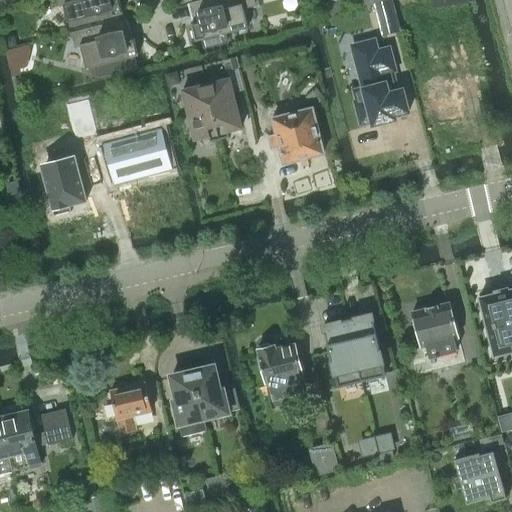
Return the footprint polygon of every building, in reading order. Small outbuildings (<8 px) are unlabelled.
[(59,0),(60,5),(65,3),(71,26),(123,13),(119,0),(59,0)] [(248,27),(243,8),(256,5),(254,0),(204,0),(191,3),(191,5),(192,4),(195,17),(199,16),(200,21),(191,24),(195,41),(248,27)] [(343,7),(330,0),(318,0),(323,15),(341,11),(343,7)] [(358,0),(354,8),(374,3),(375,0),(358,0)] [(401,31),(393,0),(385,0),(374,3),(382,35),(401,31)] [(139,55),(134,38),(125,40),(124,35),(128,34),(125,21),(125,20),(72,33),(76,46),(80,45),(86,68),(139,55)] [(12,68),(31,63),(26,44),(7,49),(12,68)] [(363,88),(354,90),(357,100),(355,101),(361,124),(372,121),(373,125),(379,123),(378,119),(385,117),(385,118),(409,112),(403,88),(398,90),(393,71),(396,70),(389,47),(355,56),(363,88)] [(441,76),(426,80),(433,107),(448,103),(455,130),(459,129),(461,134),(472,131),(471,126),(486,122),(477,90),(479,89),(472,66),(470,66),(468,56),(453,60),(453,62),(438,66),(441,76)] [(229,78),(206,84),(219,139),(229,137),(228,131),(242,128),(229,78)] [(210,141),(219,139),(206,84),(183,90),(195,139),(209,136),(210,141)] [(284,162),(301,158),(324,152),(312,107),(272,117),(276,133),(268,135),(272,149),(280,147),(284,162)] [(178,166),(168,126),(163,109),(130,117),(134,134),(104,142),(115,183),(178,166)] [(87,200),(76,157),(70,158),(67,147),(39,154),(55,215),(72,210),(71,204),(87,200)] [(496,293),(479,297),(494,355),(511,350),(511,288),(507,290),(507,288),(495,290),(496,293)] [(449,302),(412,311),(421,346),(426,345),(429,357),(435,355),(436,357),(439,356),(439,354),(457,350),(454,338),(458,337),(449,302)] [(385,375),(375,332),(371,314),(347,320),(362,380),(385,375)] [(362,380),(347,320),(324,325),(338,385),(362,380)] [(260,348),(257,349),(266,383),(269,382),(270,385),(267,386),(272,409),(274,408),(273,408),(292,403),(291,398),(306,394),(306,395),(308,394),(303,376),(300,377),(300,374),(302,374),(295,343),(277,348),(275,344),(273,345),(270,343),(261,345),(260,348)] [(209,366),(192,369),(204,418),(229,412),(229,411),(240,408),(235,388),(224,390),(223,387),(220,388),(215,366),(209,368),(209,366)] [(177,375),(171,377),(174,387),(175,392),(176,398),(173,399),(179,424),(181,435),(206,430),(204,418),(192,369),(176,373),(177,375)] [(152,410),(146,383),(110,391),(117,418),(118,418),(121,433),(136,430),(133,414),(152,410)] [(41,465),(34,434),(28,410),(15,413),(14,409),(0,412),(0,415),(13,472),(41,465)] [(73,440),(66,410),(42,415),(49,446),(73,440)] [(0,474),(13,472),(0,415),(0,474)] [(507,416),(499,418),(502,431),(511,429),(507,416)] [(389,435),(375,438),(378,450),(379,450),(391,447),(392,447),(389,435)] [(491,436),(479,439),(482,449),(493,446),(491,436)] [(375,438),(361,441),(364,454),(378,450),(375,438)] [(309,448),(316,476),(339,470),(332,442),(309,448)] [(391,447),(379,450),(382,460),(394,457),(391,447)] [(479,452),(454,459),(467,503),(490,496),(491,501),(492,501),(506,497),(493,450),(480,454),(479,452)] [(151,455),(105,467),(108,478),(154,467),(151,455)] [(218,476),(222,492),(238,488),(234,472),(218,476)] [(218,476),(206,479),(210,495),(222,492),(218,476)]
